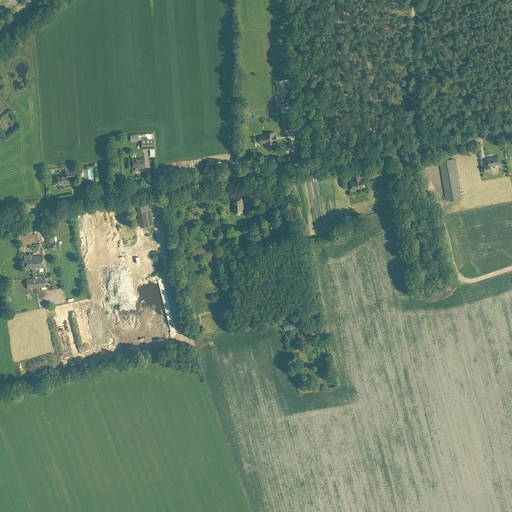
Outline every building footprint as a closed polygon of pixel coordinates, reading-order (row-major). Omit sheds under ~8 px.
[(275,136),(274,133),(265,133),(265,136),(259,137),(259,143),(266,142),(266,146),(269,146),(269,145),(272,145),(273,146),(275,146),(275,142),(276,141),(276,135),(275,136)] [(141,150),(151,149),(152,157),(156,157),(156,143),(140,144),(141,150)] [(483,166),(485,172),(491,171),(490,167),(498,165),(497,157),(491,158),(487,159),(488,165),(483,166)] [(138,169),(145,168),(144,158),(132,159),(133,169),(133,171),(138,171),(138,169)] [(453,159),(440,162),(446,201),(460,199),(453,159)] [(75,178),(74,171),(74,168),(65,168),(66,175),(57,176),(58,184),(65,184),(69,184),(69,178),(75,178)] [(382,177),(381,170),(368,172),(369,178),(382,177)] [(353,176),(354,182),(350,182),(352,190),(362,188),(361,180),(360,180),(359,175),(353,176)] [(233,213),(236,213),(236,215),(237,215),(239,215),(240,214),(240,213),(243,213),(242,198),(232,198),(233,213)] [(106,213),(80,218),(89,268),(115,263),(106,213)] [(140,215),(145,247),(157,245),(153,214),(140,215)] [(53,229),(45,230),(47,244),(55,243),(53,229)] [(147,273),(142,252),(132,254),(138,280),(149,277),(148,273),(147,273)] [(43,255),(30,257),(30,256),(25,256),(26,270),(44,268),(43,255)] [(46,289),(46,287),(45,278),(27,280),(28,289),(41,288),(41,290),(46,289)] [(140,289),(125,292),(127,299),(131,298),(132,301),(137,300),(136,297),(145,295),(146,299),(152,298),(151,294),(149,286),(144,287),(144,290),(142,290),(140,290),(140,289)] [(106,309),(96,309),(97,315),(102,315),(102,324),(106,324),(106,309)] [(298,326),(295,318),(283,323),(284,327),(286,326),(288,329),(298,326)] [(315,331),(315,332),(302,334),(302,335),(298,336),(300,343),(306,342),(306,343),(312,342),(311,336),(315,335),(316,336),(320,336),(322,335),(321,328),(318,329),(318,330),(315,331)] [(104,339),(108,347),(114,345),(110,337),(104,339)] [(23,373),(38,368),(37,364),(22,369),(23,373)]
